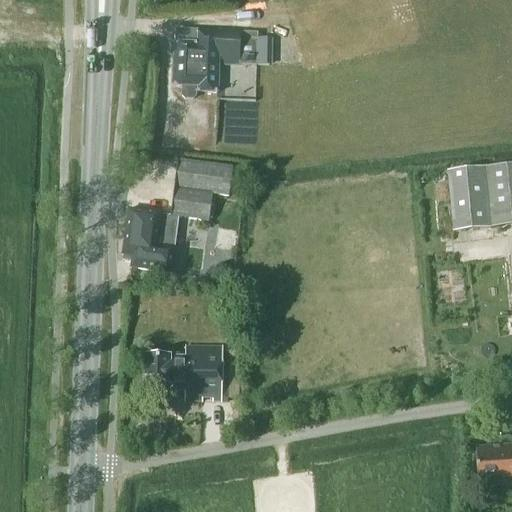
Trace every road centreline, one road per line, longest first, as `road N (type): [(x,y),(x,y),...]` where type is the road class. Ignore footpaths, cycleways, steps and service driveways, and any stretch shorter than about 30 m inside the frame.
road 1 (unclassified): [(80,468),(511,400)]
road 2 (primary): [(80,468),(101,33)]
